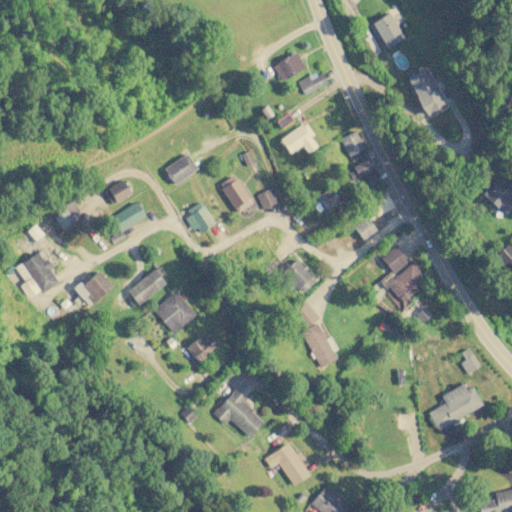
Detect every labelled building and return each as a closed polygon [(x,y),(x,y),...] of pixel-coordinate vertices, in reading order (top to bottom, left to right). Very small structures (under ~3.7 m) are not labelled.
[(388,12),(403,37),(382,50),(367,24),(388,12)] [(294,51),(304,67),(280,81),(270,65),(294,51)] [(425,67),(445,102),(425,113),(406,78),(425,67)] [(320,73),(325,82),(303,94),(295,81),(313,71),(315,75),(320,73)] [(266,104),(272,114),(265,118),(259,109),(266,104)] [(300,123),(301,124),(305,122),(314,134),(310,137),(316,145),(306,152),(301,144),(289,153),(282,144),(281,145),(278,141),(280,140),(279,138),(300,123)] [(354,130),(363,148),(348,156),(339,138),(354,130)] [(247,150),(253,161),(246,165),(240,154),(247,150)] [(186,153),(181,156),(180,155),(161,168),(173,185),(192,171),(192,170),(196,167),(186,153)] [(368,157),(372,166),(374,166),(378,174),(366,180),(363,173),(351,179),(348,173),(353,170),(351,166),(368,157)] [(499,171),(511,182),(511,204),(505,212),(497,205),(495,207),(480,193),(499,171)] [(231,175),(234,179),(235,178),(251,202),(236,213),(220,188),(222,187),(219,183),(231,175)] [(121,179),(130,193),(115,202),(114,201),(110,203),(103,191),(107,189),(106,187),(121,179)] [(334,184),(344,201),(327,212),(316,195),(334,184)] [(269,187),(277,201),(261,208),(254,194),(269,187)] [(70,199),(78,212),(74,214),(80,224),(63,234),(52,216),(54,215),(51,211),(70,199)] [(119,231),(110,216),(135,201),(144,216),(120,230),(119,231)] [(198,201),(201,206),(202,205),(213,223),(198,233),(195,228),(192,230),(183,218),(189,214),(186,209),(198,201)] [(361,240),(375,229),(364,215),(350,225),(361,240)] [(33,223),(43,233),(35,240),(26,231),(33,223)] [(108,237),(112,244),(124,238),(120,230),(119,231),(108,237)] [(508,241),(511,245),(511,273),(509,276),(491,256),(508,241)] [(394,244),(407,260),(392,273),(379,257),(394,244)] [(36,251),(42,259),(44,257),(51,266),(47,269),(57,282),(41,293),(39,290),(27,298),(18,285),(24,281),(14,267),(36,251)] [(295,256),(301,263),(302,262),(307,268),(305,269),(311,276),(309,277),(312,281),(301,291),(297,286),(296,287),(294,285),(289,288),(276,272),(295,256)] [(410,261),(416,269),(417,268),(419,271),(418,272),(425,280),(401,300),(398,296),(397,297),(388,286),(385,288),(380,283),(391,275),(392,276),(410,261)] [(9,266),(12,271),(8,274),(4,269),(9,266)] [(152,268),(164,282),(137,304),(125,290),(152,268)] [(78,280),(81,284),(96,270),(110,286),(86,307),(82,302),(73,309),(68,303),(78,295),(71,287),(78,280)] [(174,290),(194,314),(172,333),(151,309),(174,290)] [(303,299),(317,317),(302,329),(288,312),(303,299)] [(423,307),(430,315),(421,322),(414,314),(423,307)] [(315,322),(299,332),(319,368),(336,358),(331,350),(336,348),(329,336),(324,339),(315,322)] [(386,323),(383,330),(390,332),(392,326),(386,323)] [(392,326),(400,329),(397,335),(390,332),(392,326)] [(199,335),(202,338),(209,332),(221,345),(199,363),(185,348),(199,335)] [(466,347),(478,365),(466,374),(458,363),(464,359),(459,351),(466,347)] [(461,382),(465,389),(470,386),(481,404),(437,431),(426,412),(444,402),(440,395),(461,382)] [(233,388),(245,399),(243,401),(252,409),(250,411),(261,421),(248,436),(228,418),(223,423),(211,412),(233,388)] [(397,411),(398,435),(363,438),(361,407),(364,407),(366,405),(371,405),(372,406),(376,406),(376,412),(397,411)] [(187,406),(195,415),(187,422),(179,413),(187,406)] [(286,441),(309,474),(292,485),(276,462),(269,467),(262,458),(286,441)] [(352,511),(319,511),(308,503),(324,483),(355,509),(352,511)] [(511,487),(511,510),(511,511),(478,511),(476,500),(493,497),(492,491),(511,487)]
